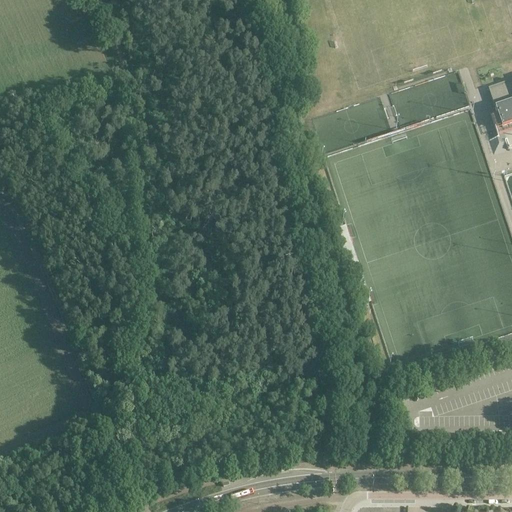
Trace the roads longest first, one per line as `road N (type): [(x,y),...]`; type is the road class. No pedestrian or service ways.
road 1 (track): [(0,184),(57,295),(75,355),(147,511)]
road 2 (track): [(156,305),(126,81),(106,0)]
road 3 (secondary): [(223,498),(304,481),(504,476)]
road 4 (residential): [(348,511),(372,495),(511,495)]
road 5 (track): [(105,415),(156,305)]
